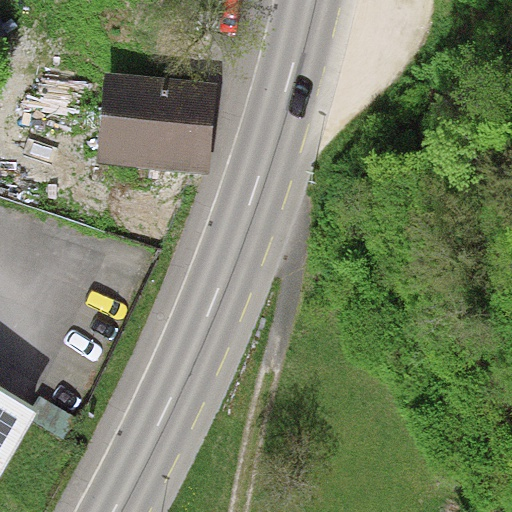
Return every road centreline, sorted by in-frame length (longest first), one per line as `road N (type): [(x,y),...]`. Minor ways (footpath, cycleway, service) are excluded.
road 1 (secondary): [(267,162),(204,327),(114,511)]
road 2 (residential): [(267,162),(290,281),(242,511)]
road 3 (secondary): [(312,0),(267,162)]
